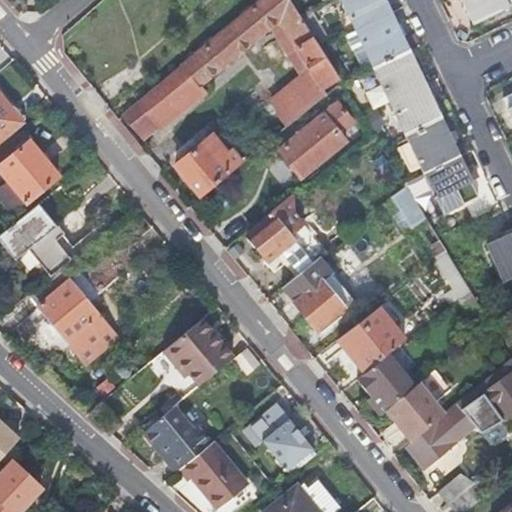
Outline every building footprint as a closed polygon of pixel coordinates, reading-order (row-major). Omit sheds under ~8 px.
[(321,90),(338,80),(288,0),(262,0),(181,67),(197,87),(279,21),(309,70),(321,90)] [(383,0),(341,0),(441,207),(475,192),(383,0)] [(503,0),(460,0),(471,22),(506,6),(503,0)] [(181,67),(139,101),(160,127),(163,131),(205,96),(197,87),(181,67)] [(280,114),(289,126),(326,97),(321,90),(309,70),(270,101),(280,114)] [(0,136),(24,118),(0,90),(0,136)] [(139,101),(123,114),(143,140),(160,127),(139,101)] [(338,105),(280,150),(301,178),(346,142),(340,134),(353,124),(338,105)] [(289,126),(280,114),(276,117),(286,129),(289,126)] [(30,140),(23,132),(6,146),(13,154),(27,143),(30,140)] [(176,165),(201,197),(226,176),(242,164),(232,151),(228,154),(212,135),(176,165)] [(13,154),(6,146),(0,151),(0,175),(6,182),(0,186),(0,203),(7,212),(21,201),(24,205),(56,178),(27,143),(13,154)] [(404,187),(391,198),(411,229),(424,219),(404,187)] [(319,257),(319,256),(327,250),(297,211),(292,194),(267,213),(270,216),(247,235),(267,259),(279,250),(297,274),(318,257),(319,257)] [(38,202),(0,233),(0,236),(18,257),(30,248),(52,276),(72,259),(50,232),(58,226),(38,202)] [(375,301),(407,268),(366,228),(334,259),(353,277),(352,278),(375,301)] [(511,235),(485,248),(501,282),(511,276),(511,235)] [(460,298),(469,291),(447,256),(437,263),(454,289),(460,298)] [(319,257),(318,257),(297,274),(281,287),(317,329),(329,319),(333,324),(342,316),(338,312),(344,307),(322,281),(332,273),(319,257)] [(60,272),(29,298),(48,320),(43,324),(53,336),(57,332),(66,343),(97,318),(60,272)] [(357,304),(332,273),(322,281),(344,307),(338,312),(342,316),(357,304)] [(460,298),(454,289),(444,297),(450,305),(460,298)] [(380,306),(338,337),(363,368),(404,335),(380,306)] [(115,340),(97,318),(66,343),(85,365),(115,340)] [(199,318),(160,350),(176,368),(180,365),(188,374),(197,385),(231,356),(199,318)] [(388,353),(355,378),(370,394),(383,409),(384,409),(407,390),(414,385),(388,353)] [(511,415),(511,359),(500,368),(509,379),(503,384),(499,380),(492,386),(494,389),(486,396),(506,421),(511,415)] [(180,365),(176,368),(184,378),(188,374),(180,365)] [(450,389),(434,369),(418,381),(414,385),(407,390),(384,409),(410,441),(433,421),(443,412),(435,402),(450,389)] [(153,390),(123,418),(136,433),(167,405),(153,390)] [(365,399),(377,414),(383,409),(370,394),(365,399)] [(173,405),(141,432),(155,448),(159,445),(179,468),(208,443),(210,442),(196,424),(192,427),(173,405)] [(273,405),(242,431),(254,445),(260,440),(284,470),(310,449),(273,405)] [(410,441),(404,446),(422,468),(466,433),(474,428),(457,405),(450,411),(434,423),(433,421),(410,441)] [(7,428),(19,439),(26,431),(14,420),(7,428)] [(0,421),(0,459),(19,439),(7,428),(0,421)] [(179,468),(177,470),(186,481),(189,479),(217,511),(245,488),(208,443),(179,468)] [(155,448),(175,471),(177,470),(179,468),(159,445),(155,448)] [(0,511),(17,511),(40,488),(12,462),(0,475),(0,511)] [(445,505),(471,484),(469,481),(461,472),(435,492),(445,505)] [(371,496),(353,473),(343,481),(362,504),(371,496)] [(296,486),(265,511),(335,511),(341,508),(314,478),(299,490),(296,486)] [(463,511),(482,497),(471,484),(445,505),(450,511),(463,511)] [(508,511),(511,509),(511,503),(502,510),(504,511),(508,511)]
